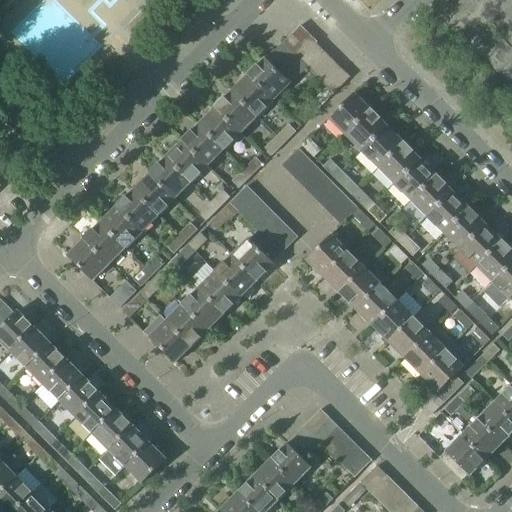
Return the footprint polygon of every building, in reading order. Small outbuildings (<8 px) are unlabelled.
[(511,0),(453,0),(436,18),(511,94),(511,0)] [(300,26),(291,36),(307,53),(316,44),(317,43),(300,26)] [(291,36),(283,43),(300,60),(307,53),(291,36)] [(283,43),(275,51),(299,75),(307,67),(300,60),(283,43)] [(300,60),(307,67),(309,68),(324,53),(316,44),(307,53),(300,60)] [(275,51),(266,60),(290,84),(299,75),(275,51)] [(324,53),(309,68),(317,77),(333,61),(324,53)] [(248,75),(247,76),(273,101),(290,84),(266,60),(265,58),(257,66),(257,65),(247,75),(248,75)] [(333,61),(317,77),(326,85),(341,69),(333,61)] [(326,85),(327,87),(334,94),(350,78),(341,69),(326,85)] [(247,76),(231,92),(256,118),(257,117),(258,118),(267,108),(273,101),(247,76)] [(298,116),(305,123),(334,94),(327,87),(298,116)] [(215,108),(214,109),(240,134),(256,118),(231,92),(225,99),(224,98),(214,108),(215,108)] [(329,119),(345,136),(371,110),(371,109),(370,110),(354,94),(329,119)] [(214,109),(199,124),(224,150),(225,151),(234,141),(234,140),(240,134),(214,109)] [(361,152),(387,127),(380,120),(381,119),(371,110),(345,136),(361,152)] [(181,141),(182,141),(207,167),(224,150),(199,124),(192,131),(191,131),(181,141)] [(288,125),(277,137),(284,144),(295,132),(288,125)] [(371,161),(378,169),(404,143),(404,142),(403,143),(387,127),(361,152),(370,162),(371,161)] [(284,144),(277,137),(265,149),(272,156),(284,144)] [(302,146),(313,158),(321,151),(309,139),(302,146)] [(182,141),(166,157),(191,183),(207,167),(182,141)] [(378,169),(394,184),(419,159),(413,152),(414,152),(404,143),(378,169)] [(282,166),(289,173),(306,156),(299,149),(282,166)] [(289,173),(297,182),(314,165),(306,156),(289,173)] [(148,173),(149,174),(175,199),(191,183),(166,157),(159,164),(158,164),(148,173)] [(255,158),(244,170),(251,177),(262,165),(255,158)] [(404,194),(411,201),(437,175),(436,176),(419,159),(394,184),(393,185),(403,195),(404,194)] [(323,167),(335,179),(342,172),(330,160),(323,167)] [(297,182),(306,191),(323,174),(314,165),(297,182)] [(251,177),(244,170),(232,182),(239,189),(251,177)] [(342,172),(335,179),(346,191),(353,184),(342,172)] [(149,174),(133,191),(158,216),(159,216),(169,207),(168,206),(175,199),(149,174)] [(306,191),(314,199),(331,182),(323,174),(306,191)] [(426,218),(427,218),(453,192),(446,186),(447,185),(437,175),(411,201),(427,217),(426,218)] [(314,199),(322,207),(339,190),(331,182),(314,199)] [(230,204),(237,211),(254,194),(247,187),(230,204)] [(322,207),(331,216),(348,199),(339,190),(322,207)] [(116,207),(142,233),(158,216),(133,191),(126,197),(125,196),(116,206),(116,207)] [(223,191),(211,203),(218,210),(230,198),(223,191)] [(437,227),(444,234),(470,208),(469,209),(453,192),(427,218),(436,228),(437,227)] [(356,200),(368,212),(375,205),(363,193),(356,200)] [(238,212),(246,220),(263,203),(254,194),(237,211),(238,212)] [(348,199),(331,216),(341,226),(351,215),(358,208),(348,199)] [(218,210),(211,203),(199,215),(206,222),(218,210)] [(246,220),(254,228),(271,211),(263,203),(246,220)] [(238,212),(237,211),(230,204),(221,213),(209,224),(216,232),(228,220),(230,221),(238,212)] [(375,205),(368,212),(379,224),(386,217),(375,205)] [(116,207),(100,224),(126,250),(135,240),(135,239),(142,233),(116,207)] [(358,208),(351,215),(363,227),(370,221),(358,208)] [(459,251),(485,225),(479,218),(470,208),(444,234),(460,250),(459,251)] [(258,232),(262,236),(280,219),(271,211),(254,228),(258,232)] [(262,236),(271,245),(288,228),(280,219),(262,236)] [(83,240),(109,265),(125,249),(126,250),(100,224),(93,230),(92,229),(83,239),(83,240)] [(190,224),(178,235),(185,243),(197,231),(190,224)] [(469,260),(477,267),(503,241),(502,241),(485,225),(459,251),(469,260)] [(389,233),(400,245),(408,238),(396,226),(389,233)] [(288,228),(271,245),(281,255),(298,238),(288,228)] [(391,242),(379,230),(372,236),(385,248),(391,242)] [(249,240),(272,263),(281,255),(271,245),(262,236),(258,232),(249,240)] [(200,233),(188,245),(195,252),(207,241),(200,233)] [(185,243),(178,235),(166,247),(173,254),(185,243)] [(306,261),(322,277),(348,252),(331,235),(306,261)] [(408,238),(400,245),(412,257),(419,249),(408,238)] [(231,256),(257,281),(258,282),(266,273),(266,272),(274,264),(272,263),(249,240),(248,239),(231,256)] [(109,265),(83,240),(67,256),(92,282),(109,265)] [(492,284),(511,264),(511,251),(511,250),(503,241),(477,267),(493,283),(492,284)] [(195,252),(188,245),(176,257),(183,264),(195,252)] [(407,258),(395,246),(389,253),(401,265),(407,258)] [(322,277),(338,293),(364,268),(348,252),(322,277)] [(157,256),(145,268),(152,275),(164,264),(157,256)] [(223,263),(214,271),(241,297),(257,281),(231,256),(224,263),(223,263)] [(422,266),(433,278),(440,270),(429,259),(422,266)] [(424,275),(412,262),(405,269),(417,281),(424,275)] [(503,293),(510,300),(511,298),(511,264),(492,284),(502,294),(503,293)] [(167,266),(155,278),(162,285),(174,273),(167,266)] [(152,275),(145,268),(134,280),(141,287),(152,275)] [(338,293),(355,310),(381,285),(364,268),(338,293)] [(440,270),(433,278),(445,289),(452,282),(440,270)] [(198,289),(224,314),(225,315),(234,305),(234,304),(241,297),(214,271),(213,272),(214,273),(198,289)] [(162,285),(155,278),(143,290),(151,297),(162,285)] [(440,291),(428,279),(422,285),(434,298),(440,291)] [(126,282),(110,298),(109,299),(119,309),(136,292),(126,282)] [(355,310),(372,326),(397,301),(381,285),(355,310)] [(190,295),(182,304),(208,330),(224,314),(198,289),(191,296),(190,295)] [(454,299),(466,310),(473,303),(462,292),(454,299)] [(457,307),(445,295),(438,302),(450,314),(457,307)] [(0,316),(6,323),(15,314),(0,299),(0,316)] [(141,307),(134,300),(122,311),(129,319),(141,307)] [(372,326),(387,342),(413,317),(397,301),(372,326)] [(473,303),(466,310),(491,336),(499,329),(473,303)] [(181,306),(166,321),(191,347),(192,347),(202,338),(201,337),(208,330),(182,304),(181,305),(181,306)] [(0,341),(10,352),(35,328),(17,311),(15,314),(6,323),(0,329),(0,341)] [(473,324),(461,312),(454,318),(467,330),(473,324)] [(387,342),(404,359),(430,334),(413,317),(387,342)] [(191,347),(166,321),(149,338),(174,364),(191,347)] [(511,338),(511,325),(502,336),(508,342),(511,338)] [(10,352),(27,369),(51,344),(35,328),(10,352)] [(471,335),(483,347),(490,341),(478,329),(471,335)] [(404,359),(421,375),(446,350),(430,334),(404,359)] [(27,369),(44,386),(68,362),(51,344),(27,369)] [(438,393),(455,376),(470,361),(453,344),(446,350),(421,375),(438,393)] [(493,345),(479,359),(485,365),(499,351),(493,345)] [(485,365),(479,359),(465,373),(471,379),(485,365)] [(44,386),(59,401),(83,377),(68,362),(44,386)] [(455,376),(438,393),(447,401),(463,384),(455,376)] [(59,401),(76,418),(100,394),(83,377),(59,401)] [(468,386),(456,398),(462,404),(474,392),(468,386)] [(511,388),(510,387),(494,403),(511,420),(511,388)] [(4,400),(16,412),(22,406),(10,394),(4,400)] [(76,418),(92,435),(117,411),(100,394),(76,418)] [(462,404),(456,398),(444,410),(451,416),(462,404)] [(511,420),(494,403),(477,420),(501,444),(511,433),(511,420)] [(0,419),(4,424),(11,417),(0,406),(0,419)] [(22,406),(16,412),(28,424),(34,418),(22,406)] [(321,410),(304,427),(312,435),(329,418),(321,410)] [(92,435),(108,451),(133,427),(117,411),(92,435)] [(11,417),(4,424),(16,435),(22,429),(11,417)] [(338,427),(329,418),(312,435),(321,444),(338,427)] [(477,420),(461,436),(485,460),(501,444),(477,420)] [(37,432),(49,445),(55,438),(43,426),(37,432)] [(108,451),(125,467),(149,443),(133,427),(108,451)] [(304,427),(295,435),(312,452),(321,444),(312,435),(304,427)] [(338,427),(321,444),(329,452),(346,435),(338,427)] [(295,435),(287,444),(304,461),(312,452),(295,435)] [(346,435),(329,452),(338,461),(355,444),(346,435)] [(485,460),(461,436),(439,459),(462,481),(468,475),(469,476),(485,460)] [(25,444),(37,456),(43,450),(31,438),(25,444)] [(55,438),(49,445),(61,457),(67,450),(55,438)] [(149,443),(125,467),(142,484),(166,460),(149,443)] [(287,444),(269,461),(294,485),(311,468),(304,461),(287,444)] [(355,444),(338,461),(346,469),(363,452),(355,444)] [(43,450),(37,456),(49,468),(55,462),(43,450)] [(363,452),(346,469),(355,478),(371,461),(363,452)] [(70,465),(82,477),(88,471),(76,459),(70,465)] [(0,495),(17,478),(0,460),(0,495)] [(269,461),(253,477),(277,501),(294,485),(269,461)] [(360,483),(369,492),(386,475),(377,466),(360,483)] [(58,477),(70,489),(76,483),(64,471),(58,477)] [(88,471),(82,477),(94,489),(100,483),(88,471)] [(369,492),(377,500),(394,483),(386,475),(369,492)] [(253,477),(236,495),(253,511),(266,511),(277,501),(253,477)] [(0,495),(0,509),(2,511),(14,511),(33,494),(17,478),(0,495)] [(76,483),(70,489),(82,501),(88,495),(76,483)] [(377,500),(386,509),(403,492),(394,483),(377,500)] [(343,502),(349,507),(365,491),(360,486),(343,502)] [(109,492),(103,498),(115,510),(121,504),(109,492)] [(386,509),(388,511),(399,511),(411,500),(403,492),(386,509)] [(326,493),(314,505),(320,511),(332,500),(326,493)] [(14,511),(46,511),(49,510),(33,494),(14,511)] [(253,511),(236,495),(220,510),(221,511),(253,511)] [(411,500),(399,511),(416,511),(420,509),(411,500)]
